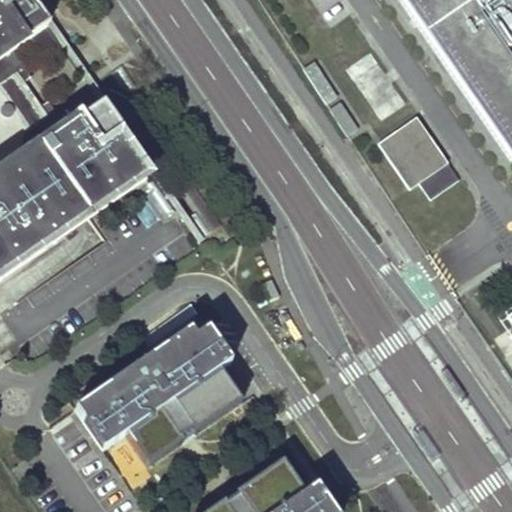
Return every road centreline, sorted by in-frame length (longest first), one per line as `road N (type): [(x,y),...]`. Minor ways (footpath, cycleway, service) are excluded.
road 1 (tertiary): [(128,0),(279,217),(335,344),(451,511)]
road 2 (tertiary): [(511,447),(191,0)]
